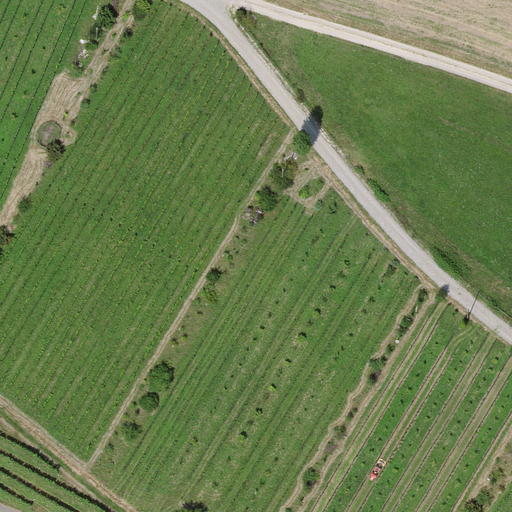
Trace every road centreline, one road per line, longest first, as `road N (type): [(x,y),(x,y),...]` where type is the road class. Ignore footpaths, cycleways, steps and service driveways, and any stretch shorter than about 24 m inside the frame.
road 1 (track): [(210,0),(385,218),(511,330)]
road 2 (track): [(241,0),(511,86)]
road 3 (track): [(0,412),(120,511)]
